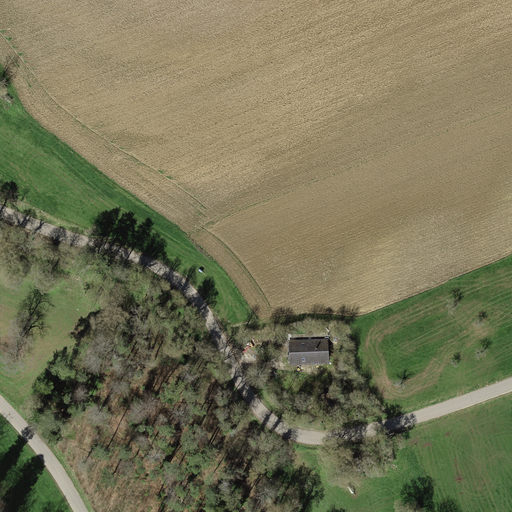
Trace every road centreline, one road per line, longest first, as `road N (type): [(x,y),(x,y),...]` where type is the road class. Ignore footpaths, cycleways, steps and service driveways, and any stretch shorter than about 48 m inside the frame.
road 1 (unclassified): [(511,383),(378,428),(286,435),(260,416),(211,329),(166,277),(0,209)]
road 2 (unclassified): [(81,511),(0,402)]
